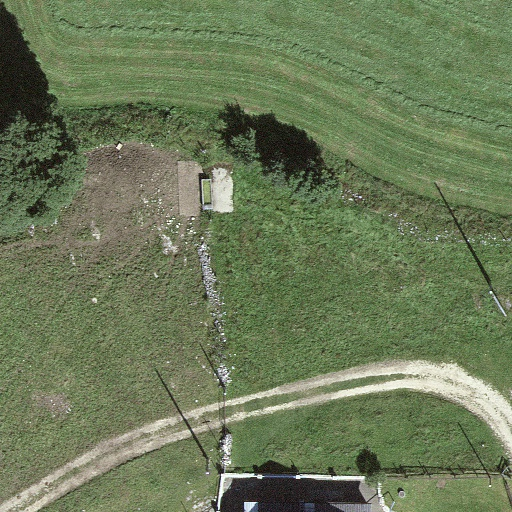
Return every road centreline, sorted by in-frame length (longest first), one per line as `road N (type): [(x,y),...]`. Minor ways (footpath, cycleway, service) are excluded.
road 1 (track): [(148,422),(383,368),(435,368),(487,392),(511,433)]
road 2 (track): [(13,511),(148,422)]
